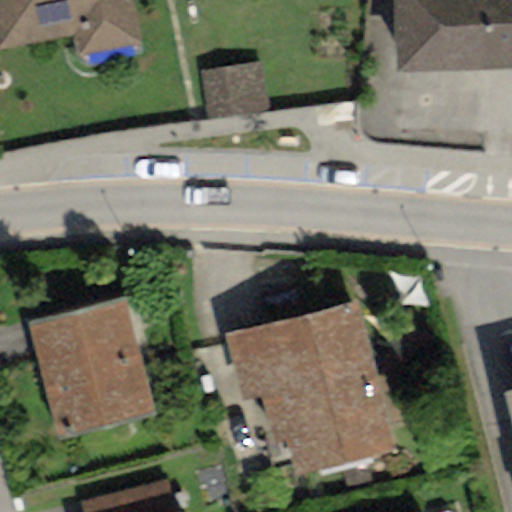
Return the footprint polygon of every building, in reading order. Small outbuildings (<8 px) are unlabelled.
[(129,0),(0,0),(0,48),(75,33),(80,56),(138,44),(129,0)] [(511,0),(391,0),(394,73),(511,69),(511,0)] [(208,79),(210,121),(267,117),(264,76),(208,79)] [(154,415),(123,299),(26,325),(58,441),(154,415)] [(395,450),(354,300),(223,335),(241,401),(262,396),(275,444),(285,441),(295,477),(395,450)] [(511,390),(502,393),(511,431),(511,390)] [(79,504),(81,511),(176,511),(169,481),(79,504)]
